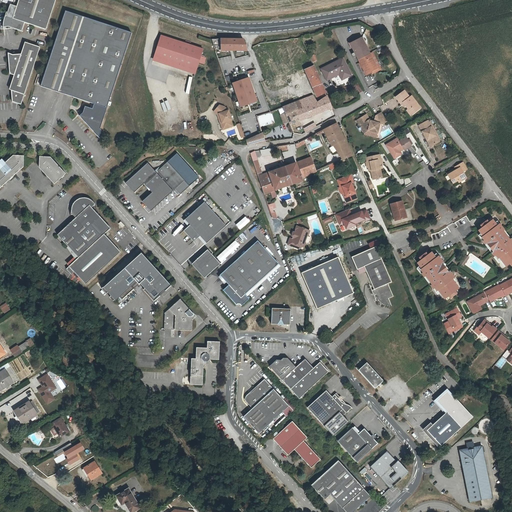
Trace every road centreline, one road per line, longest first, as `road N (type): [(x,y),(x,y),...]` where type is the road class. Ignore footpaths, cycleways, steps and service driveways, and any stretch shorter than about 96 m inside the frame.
road 1 (unclassified): [(390,510),(417,473),(415,451),(332,356),(297,337),(231,335)]
road 2 (unclassified): [(231,335),(103,190),(47,142)]
road 3 (residential): [(407,75),(300,138),(244,149),(272,229)]
road 4 (tertiary): [(377,10),(244,27),(142,0)]
road 5 (unclassified): [(231,335),(231,414),(315,511)]
road 6 (unknown): [(212,282),(254,237),(282,255),(286,271),(245,310),(221,293)]
road 7 (tertiary): [(495,189),(407,75)]
road 8 (residential): [(362,175),(391,241),(445,219)]
